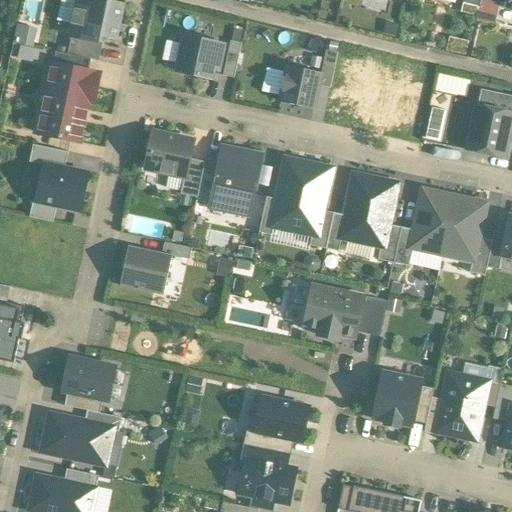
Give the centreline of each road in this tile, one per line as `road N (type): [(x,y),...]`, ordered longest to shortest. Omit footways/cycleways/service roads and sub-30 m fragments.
road 1 (residential): [(3,511),(41,342),(87,309),(129,101),(511,186)]
road 2 (residential): [(511,493),(329,455)]
